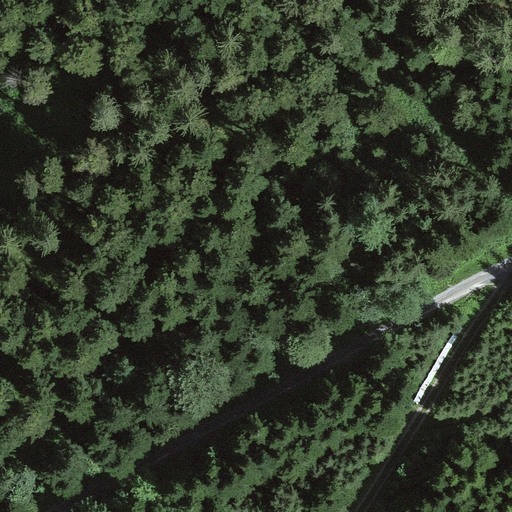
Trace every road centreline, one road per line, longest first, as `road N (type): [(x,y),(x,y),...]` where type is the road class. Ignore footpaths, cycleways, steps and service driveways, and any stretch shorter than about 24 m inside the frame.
road 1 (track): [(61,511),(511,267)]
road 2 (track): [(361,511),(511,273)]
